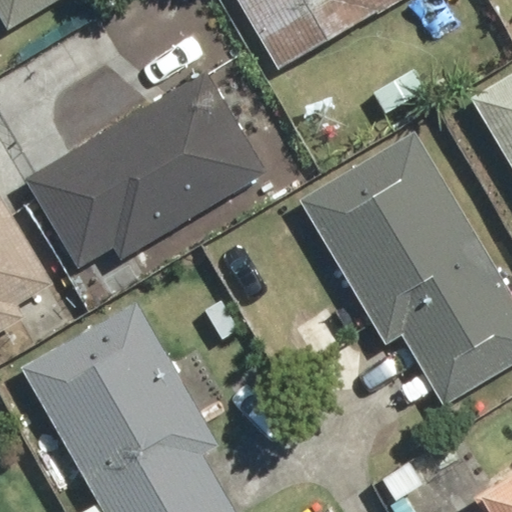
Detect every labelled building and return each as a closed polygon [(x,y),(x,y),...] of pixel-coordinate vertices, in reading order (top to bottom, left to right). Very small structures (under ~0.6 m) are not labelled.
[(0,0),(18,28),(63,0),(0,0)] [(247,0),(287,68),(386,11),(387,13),(409,0),(247,0)] [(421,62),(374,90),(392,121),(439,92),(421,62)] [(216,69),(34,176),(88,267),(124,246),(131,257),(277,171),(216,69)] [(511,76),(480,96),(511,149),(511,76)] [(511,369),(511,274),(424,128),(307,198),(394,343),(411,334),(453,405),(511,369)] [(0,199),(0,336),(35,316),(28,304),(64,282),(10,193),(0,199)] [(145,300),(30,366),(114,511),(246,511),(212,454),(228,444),(145,300)] [(492,511),(511,511),(511,478),(483,496),(492,511)]
